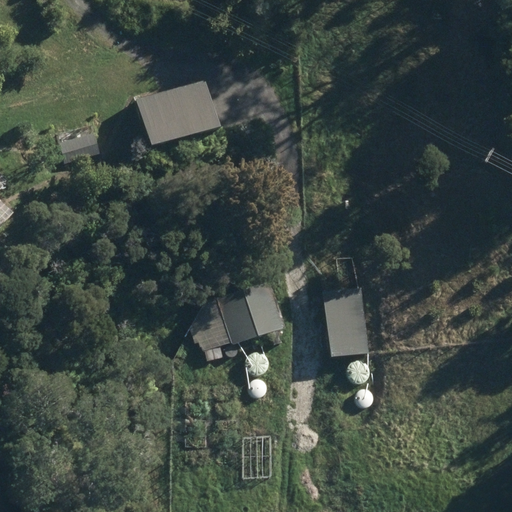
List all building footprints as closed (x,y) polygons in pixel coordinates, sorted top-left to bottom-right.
[(132,104),(146,160),(215,143),(201,87),(132,104)] [(47,136),(55,168),(101,157),(93,125),(47,136)] [(0,202),(14,188),(0,174),(0,202)] [(210,276),(231,347),(291,329),(270,258),(210,276)] [(364,288),(321,291),(326,362),(369,359),(364,288)]
